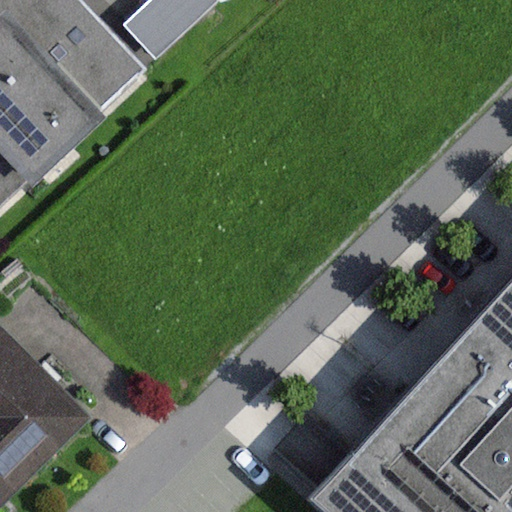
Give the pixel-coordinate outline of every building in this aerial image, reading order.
[(90,0),(0,0),(0,17),(8,9),(107,117),(156,72),(90,0)] [(153,0),(131,20),(163,55),(222,0),(153,0)] [(107,117),(8,9),(0,17),(0,146),(34,184),(107,117)] [(0,215),(34,184),(0,146),(0,215)] [(511,511),(511,273),(316,487),(343,511),(511,511)] [(0,330),(0,500),(85,415),(7,338),(0,330)]
